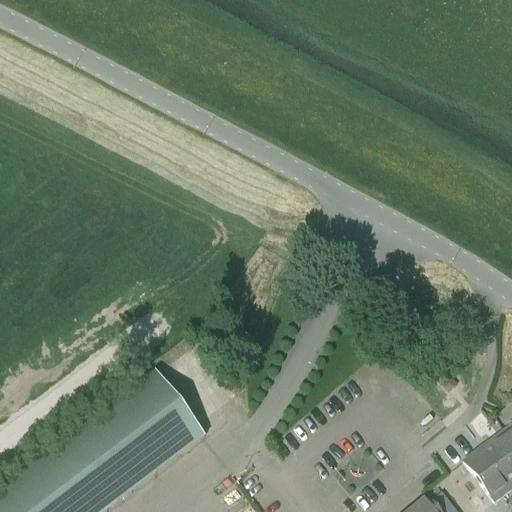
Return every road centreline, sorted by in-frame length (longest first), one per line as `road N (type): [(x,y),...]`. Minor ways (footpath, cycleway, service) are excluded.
road 1 (tertiary): [(511,295),(291,168),(0,17)]
road 2 (unknown): [(381,217),(286,376),(174,511)]
road 3 (track): [(395,129),(499,188),(511,206)]
